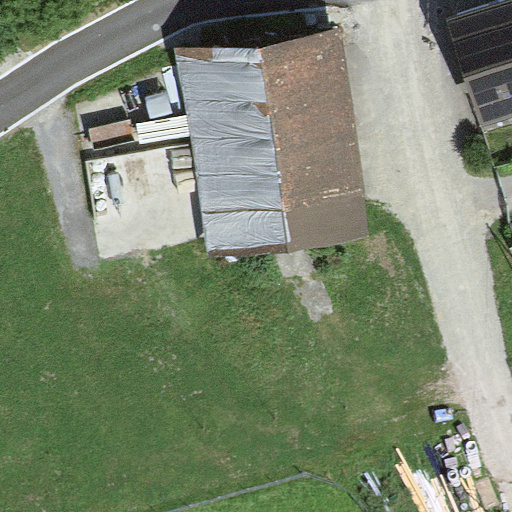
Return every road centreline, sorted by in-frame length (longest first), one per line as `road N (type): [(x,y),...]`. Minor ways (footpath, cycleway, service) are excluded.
road 1 (residential): [(380,0),(434,212),(511,456)]
road 2 (unclassified): [(0,109),(190,0)]
